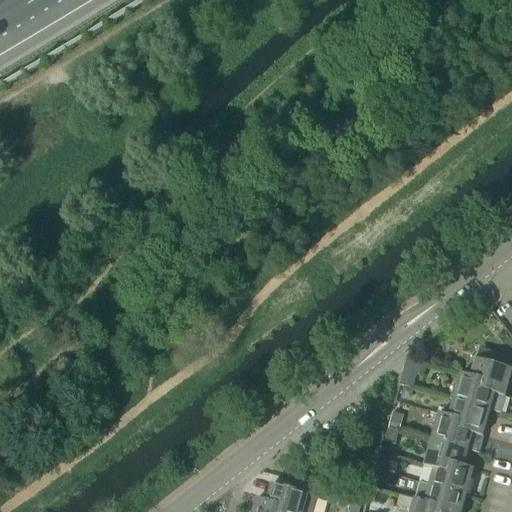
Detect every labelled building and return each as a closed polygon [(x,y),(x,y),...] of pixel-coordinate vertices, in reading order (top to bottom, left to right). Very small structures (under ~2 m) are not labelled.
[(471,378),(471,379),(479,381),(484,382),(481,391),(494,395),(494,396),(501,398),(504,398),(511,371),(511,366),(511,359),(487,352),(484,363),(477,361),(476,361),(471,378)] [(407,360),(403,372),(417,376),(419,377),(423,364),(407,360)] [(454,385),(449,400),(453,401),(479,409),(490,412),(501,415),(504,403),(500,402),(501,398),(494,396),(494,395),(481,391),(484,382),(479,381),(471,379),(471,378),(461,375),(458,384),(454,385)] [(449,418),(448,418),(462,422),(459,431),(472,434),(472,435),(479,437),(482,438),(490,412),(479,409),(453,401),(449,418)] [(433,429),(430,437),(432,440),(431,441),(468,451),(479,454),(482,443),(478,442),(479,437),(472,435),(472,434),(459,431),(462,422),(448,418),(449,418),(439,415),(435,426),(433,429)] [(431,441),(424,468),(434,471),(434,470),(447,473),(450,465),(463,468),(468,451),(431,441)] [(434,471),(429,487),(466,497),(473,470),(463,468),(450,465),(447,473),(434,470),(434,471)] [(419,484),(415,500),(425,503),(424,504),(438,508),(436,511),(461,511),(466,497),(429,487),(419,484)] [(267,503),(267,504),(271,505),(280,508),(278,511),(315,511),(316,508),(319,499),(308,496),(272,486),(267,503)] [(257,500),(253,511),(278,511),(280,508),(271,505),(267,504),(267,503),(257,500)] [(415,500),(411,511),(436,511),(438,508),(424,504),(425,503),(415,500)]
